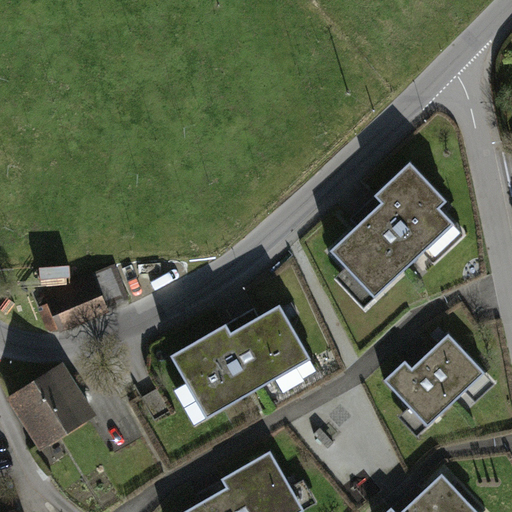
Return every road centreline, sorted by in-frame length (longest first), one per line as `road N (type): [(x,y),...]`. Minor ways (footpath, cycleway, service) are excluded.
road 1 (tertiary): [(0,337),(71,345),(202,288),(283,226),(455,60)]
road 2 (residential): [(0,401),(42,485),(71,511)]
road 3 (residential): [(511,295),(490,174)]
